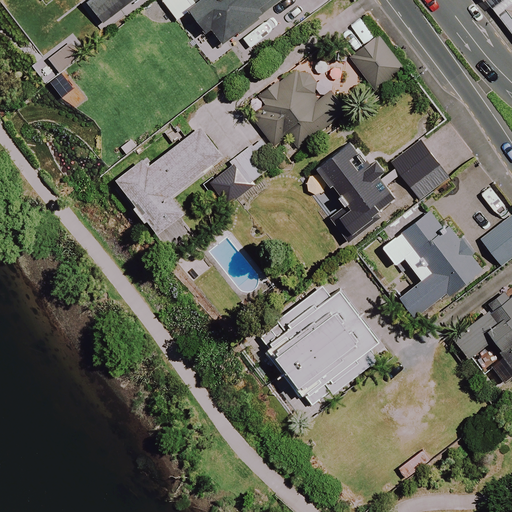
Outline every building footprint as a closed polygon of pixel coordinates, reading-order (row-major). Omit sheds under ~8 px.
[(89,0),(82,6),(97,26),(132,0),(89,0)] [(199,34),(189,41),(206,65),(242,38),(237,30),(277,0),(191,0),(195,5),(184,13),(199,34)] [(511,0),(479,0),(511,43),(511,0)] [(400,68),(372,37),(346,60),(374,91),(400,68)] [(78,58),(67,44),(46,60),(56,74),(78,58)] [(300,78),(292,68),(247,102),(253,110),(240,120),(264,152),(278,142),(289,156),(342,115),(308,72),(300,78)] [(203,129),(143,169),(139,163),(112,181),(149,236),(183,214),(170,195),(223,160),(203,129)] [(446,179),(415,139),(386,163),(417,202),(446,179)] [(370,155),(362,161),(357,155),(353,159),(344,147),(314,171),(333,194),(315,209),(334,232),(342,225),(350,235),(394,200),(379,181),(386,175),(370,155)] [(270,175),(252,150),(207,183),(225,207),(270,175)] [(445,224),(433,208),(376,247),(391,268),(402,260),(409,271),(419,264),(427,275),(396,297),(411,319),(478,273),(445,224)] [(511,213),(475,241),(499,273),(511,263),(511,213)] [(339,287),(331,294),(323,283),(284,311),(292,322),(266,342),(314,406),(382,356),(373,345),(379,341),(339,287)] [(511,284),(505,290),(502,286),(486,297),(490,302),(443,334),(473,378),(487,368),(499,385),(511,376),(511,284)] [(353,462),(335,438),(323,447),(340,471),(353,462)]
